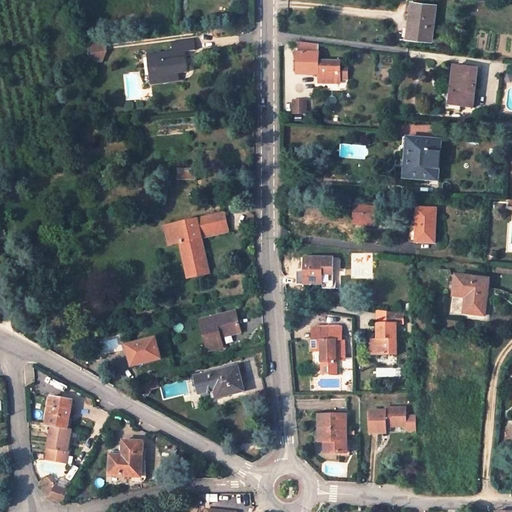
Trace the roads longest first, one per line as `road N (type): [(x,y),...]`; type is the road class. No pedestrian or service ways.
road 1 (residential): [(266,0),(268,262),(286,465)]
road 2 (unclassified): [(266,481),(9,341)]
road 3 (unclassified): [(63,511),(214,483),(265,488)]
road 4 (unclassified): [(309,491),(511,505)]
road 5 (unclassified): [(29,511),(9,341)]
